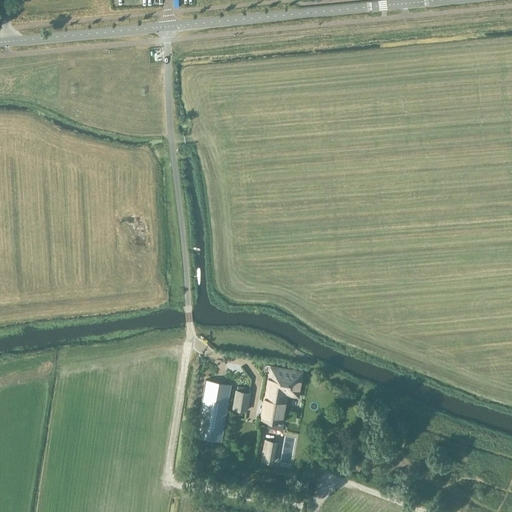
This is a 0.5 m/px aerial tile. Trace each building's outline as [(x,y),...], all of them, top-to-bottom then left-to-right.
[(302,372),(270,367),(261,419),(271,420),(271,418),(278,420),(278,422),(281,422),(286,394),(297,396),(302,372)] [(231,385),(206,380),(196,437),(221,442),(231,385)] [(232,410),(247,412),(251,392),(249,392),(250,388),(238,386),(237,390),(235,390),(232,410)] [(278,442),(264,439),(262,451),(261,451),(259,459),(261,459),(260,462),(273,464),(278,442)] [(387,464),(390,454),(377,450),(374,460),(387,464)]
